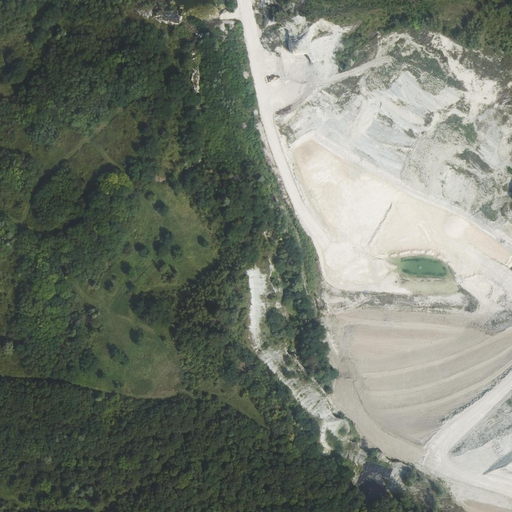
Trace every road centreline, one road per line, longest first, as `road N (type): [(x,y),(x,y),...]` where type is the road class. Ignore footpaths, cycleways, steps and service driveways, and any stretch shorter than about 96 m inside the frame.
road 1 (track): [(511,292),(441,240),(323,250),(264,117),(240,0)]
road 2 (track): [(77,511),(103,508),(138,467),(168,454),(193,428),(194,403),(155,332),(87,299),(53,246),(0,217)]
road 3 (track): [(113,312),(122,288),(155,257),(162,233),(154,207),(95,146),(80,145),(19,222)]
road 4 (track): [(0,376),(123,395),(160,396),(183,383)]
